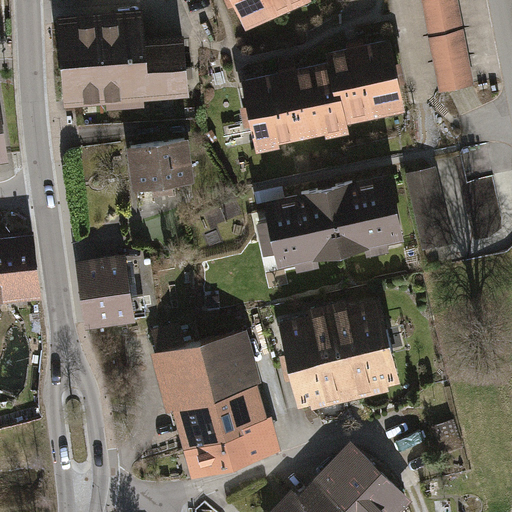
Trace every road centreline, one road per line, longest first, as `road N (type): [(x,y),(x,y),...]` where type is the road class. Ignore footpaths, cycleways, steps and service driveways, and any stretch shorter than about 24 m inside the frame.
road 1 (track): [(419,511),(385,449),(354,439),(198,490),(160,511)]
road 2 (tertiary): [(26,0),(43,189)]
road 3 (tertiary): [(82,495),(99,471),(82,372),(62,327)]
road 4 (tertiary): [(62,327),(54,423),(64,477),(82,495)]
road 5 (tertiary): [(43,189),(62,327)]
